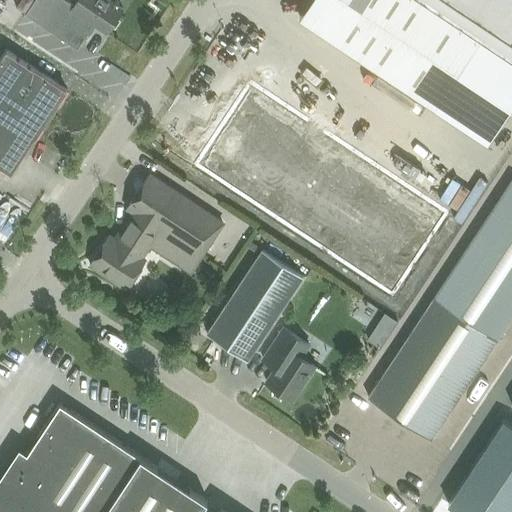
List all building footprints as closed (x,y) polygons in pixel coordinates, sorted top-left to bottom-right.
[(66,0),(33,0),(25,14),(77,49),(93,25),(105,33),(122,8),(109,0),(76,0),(73,4),(66,0)] [(192,0),(180,0),(156,41),(166,47),(194,1),(192,0)] [(511,0),(310,0),(299,18),(487,143),(511,105),(511,0)] [(103,45),(97,55),(114,64),(120,54),(103,45)] [(0,165),(10,172),(66,89),(6,49),(0,57),(0,165)] [(393,298),(465,191),(263,57),(192,164),(393,298)] [(200,256),(222,223),(149,174),(126,207),(133,212),(114,239),(108,235),(89,264),(125,288),(144,259),(141,257),(159,229),(200,256)] [(511,177),(367,397),(430,439),(511,315),(511,177)] [(15,221),(0,210),(0,238),(1,240),(15,221)] [(206,333),(247,360),(302,276),(262,249),(206,333)] [(275,367),(265,381),(292,399),(314,366),(300,356),(308,344),(283,327),(262,358),(275,367)] [(198,511),(207,500),(59,402),(0,491),(0,511),(198,511)] [(511,511),(511,425),(502,419),(447,503),(461,511),(511,511)]
